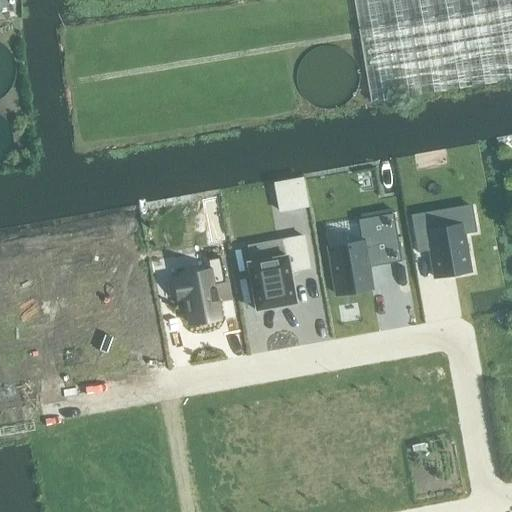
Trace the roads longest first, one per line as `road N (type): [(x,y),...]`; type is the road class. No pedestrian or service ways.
road 1 (residential): [(166,385),(456,335),(484,499)]
road 2 (residential): [(166,385),(188,511)]
road 3 (residential): [(41,406),(166,385)]
